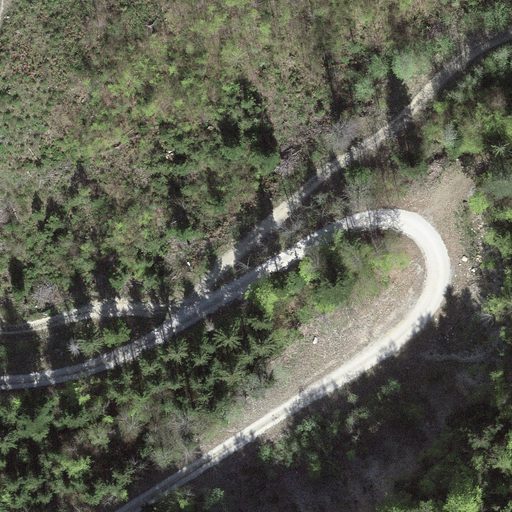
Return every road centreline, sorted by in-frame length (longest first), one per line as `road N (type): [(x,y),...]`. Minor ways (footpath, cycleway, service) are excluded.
road 1 (track): [(119,511),(387,346),(420,316),(436,287),(435,251),(425,234),(397,218),(372,218),(335,229),(188,310)]
road 2 (track): [(511,34),(465,56),(390,129),(307,188),(188,310)]
road 3 (track): [(188,310),(121,354),(0,383)]
road 4 (track): [(406,221),(472,170),(511,151)]
